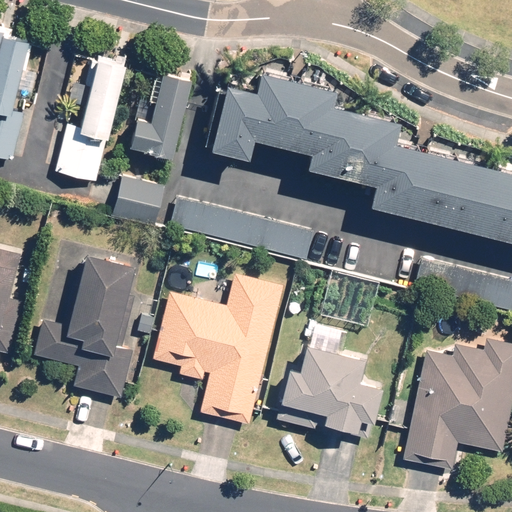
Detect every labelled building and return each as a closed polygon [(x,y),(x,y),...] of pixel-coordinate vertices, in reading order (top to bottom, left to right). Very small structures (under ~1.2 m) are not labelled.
[(0,153),(12,156),(23,110),(10,106),(15,85),(29,88),(33,69),(24,66),(30,41),(25,40),(26,36),(0,30),(0,153)] [(95,178),(122,60),(95,54),(88,83),(72,80),(68,99),(84,102),(79,123),(66,120),(55,168),(95,178)] [(365,198),(511,234),(511,165),(389,135),(395,114),(328,97),(332,82),(256,63),(250,84),(222,77),(206,142),(243,151),(248,131),(306,146),(302,160),(370,177),(365,198)] [(127,142),(169,152),(188,74),(160,67),(148,117),(134,113),(127,142)] [(163,183),(120,173),(110,213),(153,223),(163,183)] [(312,227),(175,193),(168,223),(305,257),(312,227)] [(0,349),(8,351),(21,297),(9,294),(19,251),(0,246),(0,349)] [(32,352),(77,363),(72,383),(119,394),(131,346),(121,344),(133,292),(125,290),(132,260),(84,248),(66,322),(41,315),(32,352)] [(511,277),(421,254),(414,284),(511,308),(511,277)] [(248,421),(281,282),(233,270),(225,302),(168,288),(152,355),(179,362),(177,370),(201,376),(203,368),(209,369),(199,409),(248,421)] [(140,313),(136,327),(149,330),(153,316),(140,313)] [(309,341),(304,340),(298,364),(287,361),(278,397),(323,408),(321,419),(355,427),(357,416),(370,419),(379,383),(360,379),(366,355),(341,349),(346,329),(314,322),(309,341)] [(450,354),(426,348),(402,456),(450,467),(456,439),(500,448),(511,394),(511,340),(484,335),(482,347),(453,341),(450,354)]
